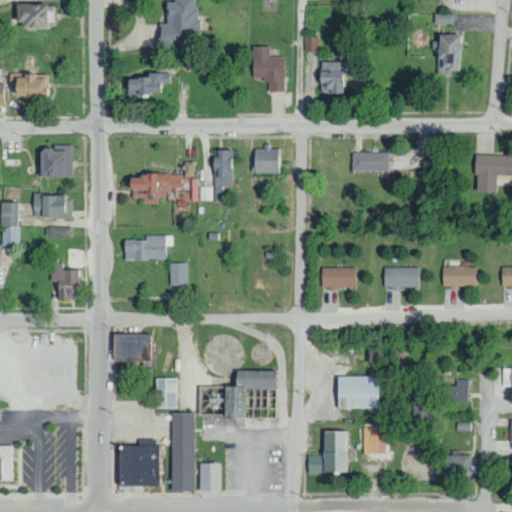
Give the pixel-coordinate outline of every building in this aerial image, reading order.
[(196,0),(172,0),(173,1),(165,1),(165,23),(158,23),(158,45),(194,45),(194,30),(197,30),(196,0)] [(54,3),(14,4),(15,20),(21,19),(21,28),(55,27),(54,3)] [(453,14),(434,14),(434,23),(453,23),(453,14)] [(269,45),(251,46),(252,78),(268,78),(269,91),(284,91),(283,56),(269,56),(269,45)] [(344,62),(319,61),(319,91),(344,92),(344,62)] [(126,94),(161,95),(162,83),(169,83),(169,72),(145,72),(145,77),(126,77),(126,94)] [(46,75),(13,73),(12,93),(25,94),(25,96),(45,97),(46,75)] [(38,176),(72,176),(71,145),(38,146),(38,176)] [(253,172),(280,173),(281,148),(253,148),(253,172)] [(232,150),(216,149),(216,157),(211,157),(211,169),(215,169),(215,185),(232,186),(232,150)] [(351,170),(388,171),(388,152),(351,151),(351,170)] [(511,174),(511,154),(475,154),(474,191),(496,191),(496,174),(511,174)] [(194,161),(184,161),(184,176),(194,176),(194,161)] [(199,177),(127,172),(126,189),(132,190),(131,197),(143,198),(142,203),(158,204),(158,195),(165,195),(166,189),(176,190),(175,210),(189,211),(190,200),(197,201),(199,177)] [(213,186),(201,186),(200,200),(213,200),(213,186)] [(72,196),(33,195),(32,216),(71,218),(72,196)] [(20,245),(20,226),(19,226),(18,202),(0,202),(1,246),(20,245)] [(49,238),(71,237),(71,226),(49,226),(49,238)] [(124,259),(164,259),(164,245),(173,245),(173,235),(145,235),(145,239),(124,239),(124,259)] [(63,270),(63,262),(50,262),(51,279),(57,279),(58,301),(77,300),(76,270),(63,270)] [(187,262),(169,262),(170,286),(188,286),(187,262)] [(511,286),(511,265),(501,266),(501,286),(511,286)] [(418,287),(417,266),(383,267),(384,287),(418,287)] [(477,266),(443,266),(442,286),(476,286),(477,266)] [(355,267),(321,267),(320,287),(355,287),(355,267)] [(112,360),(149,359),(149,334),(111,334),(112,360)] [(511,387),(511,367),(501,368),(502,388),(511,387)] [(222,417),(242,417),(243,388),(274,389),(274,371),(234,370),(234,386),(223,386),(222,417)] [(335,376),(336,409),(379,408),(379,376),(335,376)] [(156,408),(176,408),(176,377),(155,378),(156,408)] [(467,401),(467,379),(456,379),(456,385),(446,385),(446,402),(467,401)] [(413,422),(431,422),(431,404),(413,404),(413,422)] [(174,413),(175,495),(224,495),(224,467),(198,466),(197,414),(174,413)] [(385,453),(384,428),(362,428),(363,453),(385,453)] [(344,473),(345,431),(321,431),(321,454),(307,454),(306,472),(344,473)] [(10,446),(0,445),(0,479),(10,479),(10,446)] [(157,445),(116,446),(117,485),(157,485),(157,445)] [(443,475),(470,475),(470,455),(443,455),(443,475)]
